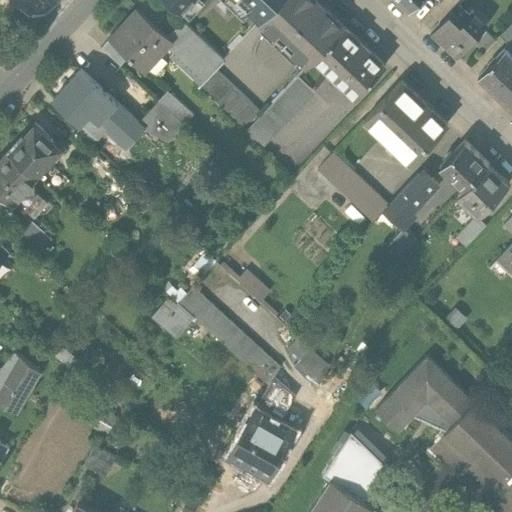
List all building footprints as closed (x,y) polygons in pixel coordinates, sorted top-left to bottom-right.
[(46,0),(15,0),(33,15),(46,0)] [(168,0),(182,12),(191,0),(168,0)] [(235,0),(259,22),(279,0),(235,0)] [(306,67),(314,59),(345,27),(316,0),(279,0),(259,22),(306,67)] [(397,0),(408,10),(416,2),(420,6),(425,1),(424,0),(397,0)] [(446,16),(457,5),(461,0),(441,0),(439,2),(435,6),(446,16)] [(446,16),(431,32),(457,57),(471,42),(482,30),(484,28),(469,14),(468,15),(457,5),(446,16)] [(137,6),(111,36),(130,53),(129,54),(129,55),(143,68),(165,42),(171,37),(167,33),(137,6)] [(215,69),(226,57),(182,17),(167,33),(171,37),(165,42),(173,49),(169,53),(202,83),(215,69)] [(511,23),(499,37),(509,47),(511,43),(511,23)] [(385,65),(345,27),(314,59),(354,96),(385,65)] [(471,42),(483,53),(494,42),(482,30),(471,42)] [(130,53),(111,36),(100,47),(120,65),(129,55),(129,54),(130,53)] [(478,78),(504,102),(511,92),(511,57),(505,50),(478,78)] [(79,122),(79,121),(96,137),(105,128),(125,146),(144,126),(139,122),(80,69),(53,99),(75,119),(79,122)] [(259,111),(215,69),(202,83),(198,86),(243,128),(259,111)] [(314,91),(298,76),(246,132),(262,146),(314,91)] [(364,119),(409,163),(447,124),(401,80),(364,119)] [(168,91),(139,122),(144,126),(166,139),(191,112),(168,91)] [(68,127),(88,146),(96,137),(79,121),(79,122),(75,119),(68,127)] [(21,135),(7,150),(36,176),(60,148),(33,124),(22,136),(21,135)] [(463,190),(464,189),(488,163),(464,140),(438,167),(463,190)] [(0,158),(0,192),(9,201),(12,203),(15,200),(33,217),(34,216),(45,216),(53,207),(29,185),(30,184),(29,183),(36,176),(7,150),(0,158)] [(373,222),(384,210),(389,205),(333,152),(316,169),(373,222)] [(509,183),(488,163),(464,189),(473,198),(466,205),(478,216),(509,183)] [(437,184),(422,170),(389,205),(384,210),(402,227),(412,216),(409,213),(437,184)] [(0,211),(9,201),(0,192),(0,211)] [(511,215),(503,225),(511,232),(511,215)] [(51,239),(30,219),(15,236),(36,256),(51,239)] [(456,239),(466,248),(482,230),(472,221),(456,239)] [(416,240),(404,229),(386,248),(398,259),(416,240)] [(511,244),(498,259),(511,271),(511,244)] [(261,302),(270,291),(247,270),(237,280),(261,302)] [(279,365),(192,286),(178,303),(195,318),(268,384),(279,365)] [(176,339),(195,318),(178,303),(171,296),(152,317),(176,339)] [(446,319),(458,330),(468,318),(456,308),(446,319)] [(279,316),(286,323),(292,316),(285,310),(279,316)] [(310,324),(299,337),(313,348),(323,336),(310,324)] [(334,367),(313,348),(299,337),(289,349),(301,359),(294,367),(316,387),(334,367)] [(40,371),(15,351),(0,366),(0,402),(17,411),(40,371)] [(445,459),(391,511),(442,511),(471,484),(500,511),(511,511),(511,435),(427,355),(376,409),(397,429),(413,413),(447,428),(445,430),(446,431),(432,447),(445,459)] [(68,410),(107,432),(116,416),(77,394),(68,410)] [(294,429),(254,407),(229,453),(269,475),(294,429)] [(329,478),(330,478),(369,503),(391,469),(384,462),(383,463),(351,431),(336,454),(335,454),(322,474),(329,478)] [(0,462),(9,446),(0,441),(0,462)] [(82,466),(103,478),(115,457),(94,445),(82,466)] [(380,511),(373,507),(373,506),(369,503),(330,478),(329,478),(307,511),(380,511)] [(71,511),(99,511),(78,500),(71,511)]
